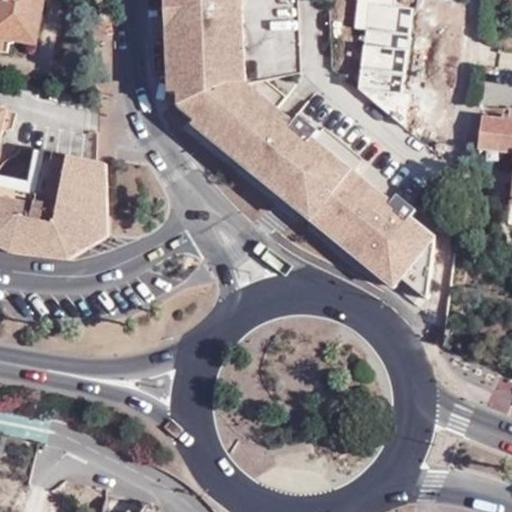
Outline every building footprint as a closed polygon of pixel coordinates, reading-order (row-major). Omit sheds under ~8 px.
[(9,38),(36,44),(43,0),(0,0),(0,49),(7,51),(9,38)] [(231,3),(217,0),(165,0),(167,67),(235,79),(247,26),(248,18),(248,6),(231,3)] [(371,7),(360,86),(404,92),(415,13),(371,7)] [(247,26),(235,79),(235,82),(247,84),(247,76),(250,76),(248,18),(247,26)] [(33,56),(36,44),(9,38),(7,51),(33,56)] [(235,79),(167,67),(168,90),(178,91),(179,108),(235,82),(235,79)] [(179,108),(176,110),(196,126),(197,123),(401,279),(406,273),(430,291),(437,231),(422,220),(417,226),(413,222),(400,212),(404,206),(315,137),(310,143),(293,128),(296,123),(270,102),(279,90),(262,75),(250,76),(247,76),(247,84),(235,82),(179,108)] [(0,155),(2,143),(9,110),(0,108),(0,155)] [(304,115),(296,123),(293,128),(310,143),(315,137),(321,128),(304,115)] [(511,120),(486,118),(482,148),(511,151),(511,120)] [(112,240),(105,162),(38,149),(31,184),(0,178),(0,247),(25,256),(73,262),(104,239),(112,240)] [(400,212),(413,222),(424,208),(411,198),(404,206),(400,212)]
